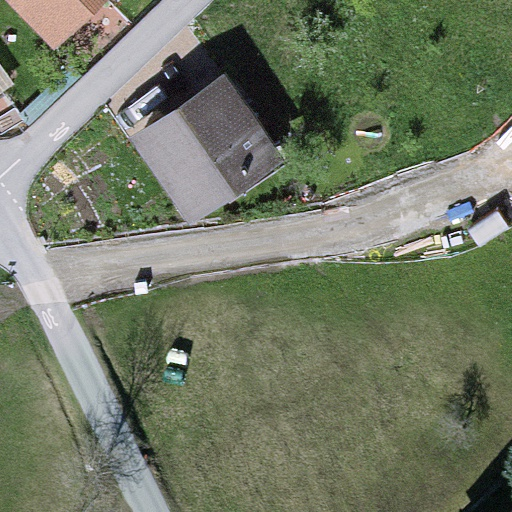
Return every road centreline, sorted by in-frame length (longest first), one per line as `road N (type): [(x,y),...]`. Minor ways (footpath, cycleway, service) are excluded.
road 1 (residential): [(154,511),(40,281),(0,224)]
road 2 (residential): [(189,0),(0,189)]
